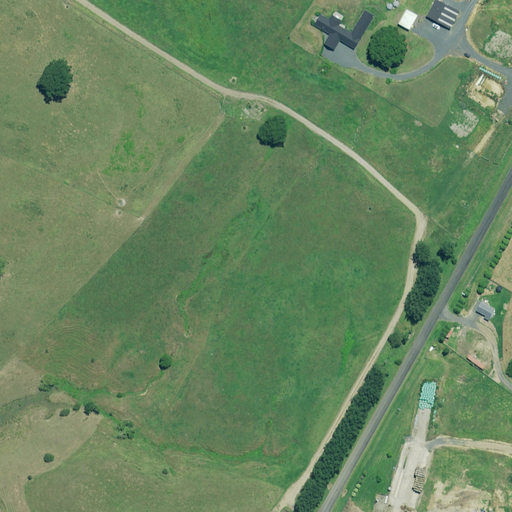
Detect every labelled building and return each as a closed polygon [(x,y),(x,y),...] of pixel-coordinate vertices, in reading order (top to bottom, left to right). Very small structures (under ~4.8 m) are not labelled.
[(397,0),(392,2),(394,8),(401,6),(398,0),(397,0)] [(460,12),(436,0),(435,0),(427,16),(450,29),(460,12)] [(394,8),(392,2),(385,4),(387,10),(394,8)] [(373,16),(366,12),(352,35),(331,22),(326,30),(354,47),(373,16)] [(412,16),(405,26),(412,31),(409,35),(415,39),(423,26),(419,24),(420,22),(412,16)] [(329,21),(321,17),(317,24),(324,29),(329,21)]
